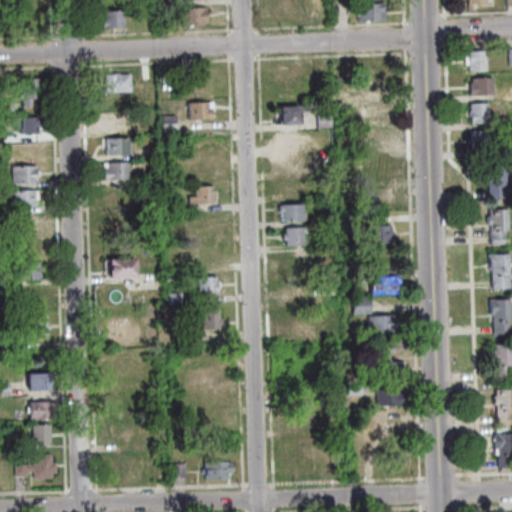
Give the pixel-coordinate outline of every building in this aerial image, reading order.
[(277,20),(302,20),(302,2),(277,2),(277,20)] [(356,21),(355,5),(380,4),(380,20),(356,21)] [(202,24),(179,25),(178,9),(202,8),(202,24)] [(120,11),(120,27),(99,28),(98,11),(120,11)] [(464,52),(481,51),(482,70),(465,71),(464,52)] [(275,60),(275,79),(302,79),(302,60),(275,60)] [(384,86),(384,69),(365,69),(365,86),(384,86)] [(126,74),(127,91),(102,92),(101,75),(126,74)] [(28,107),(19,107),(18,79),(35,78),(36,98),(28,99),(28,107)] [(490,94),(467,95),(466,83),(469,83),(469,78),(489,78),(490,94)] [(334,105),(334,94),(348,94),(349,105),(334,105)] [(185,120),(185,103),(208,102),(209,119),(185,120)] [(467,103),(484,103),(485,122),(467,123),(467,103)] [(359,105),(383,104),(383,121),(360,121),(359,105)] [(278,126),(277,108),(296,107),(297,125),(278,126)] [(102,114),(125,113),(126,130),(103,131),(102,114)] [(314,127),(314,115),(327,114),(328,127),(314,127)] [(158,132),(158,116),(172,115),(173,131),(158,132)] [(9,128),(9,118),(34,117),(34,133),(18,134),(18,128),(9,128)] [(385,128),(386,144),(366,145),(366,129),(385,128)] [(308,130),(280,130),(280,148),(308,148),(308,130)] [(467,132),(485,132),(486,150),(468,151),(467,132)] [(126,138),(127,154),(103,155),(102,139),(126,138)] [(39,140),(22,140),(22,157),(39,157),(39,140)] [(364,169),(392,169),(392,151),(364,151),(364,169)] [(280,154),(280,171),(303,171),(303,154),(280,154)] [(214,178),(214,161),(189,161),(189,178),(214,178)] [(100,163),(124,162),(125,178),(101,179),(100,163)] [(32,181),(9,182),(8,166),(32,165),(32,181)] [(502,165),(503,184),(499,185),(499,197),(485,198),(484,165),(502,165)] [(302,178),(281,178),(281,196),(302,196),(302,178)] [(346,178),(360,178),(360,190),(346,190),(346,178)] [(131,202),(131,185),(106,185),(107,202),(131,202)] [(211,203),(185,204),(185,197),(192,197),(192,187),(210,186),(211,203)] [(364,190),(387,189),(388,205),(364,206),(364,190)] [(8,208),(8,191),(31,190),(31,207),(8,208)] [(177,209),(159,210),(159,200),(177,199),(177,209)] [(297,204),(297,221),(278,222),(278,205),(297,204)] [(486,210),(503,209),(504,230),(500,230),(501,244),(487,244),(486,224),(484,224),(484,217),(486,217),(486,210)] [(330,212),(330,225),(317,225),(317,213),(330,212)] [(34,230),(10,231),(10,215),(33,214),(34,230)] [(216,214),(197,214),(197,232),(216,232),(216,214)] [(386,226),(387,241),(364,242),(364,226),(386,226)] [(283,229),(300,228),(301,245),(284,246),(283,229)] [(21,237),(21,254),(41,254),(41,237),(21,237)] [(332,252),(332,264),(320,265),(319,253),(332,252)] [(505,254),(506,288),(488,289),(488,270),(486,270),(485,255),(505,254)] [(303,258),(303,275),(281,276),(281,259),(303,258)] [(131,259),(132,277),(106,278),(105,260),(131,259)] [(13,279),(12,263),(36,262),(36,278),(13,279)] [(214,294),(196,295),(195,278),(213,277),(214,294)] [(367,295),(367,278),(397,277),(398,294),(367,295)] [(45,286),(13,286),(13,303),(45,303),(45,286)] [(286,302),(307,302),(307,286),(286,286),(286,302)] [(178,293),(179,303),(165,303),(165,293),(178,293)] [(349,298),(366,298),(367,313),(350,314),(349,298)] [(486,299),(505,299),(506,319),(504,319),(504,333),(490,334),(489,320),(487,320),(486,299)] [(200,330),(199,310),(215,309),(215,320),(218,320),(218,327),(215,327),(215,329),(200,330)] [(26,336),(25,316),(43,315),(43,335),(26,336)] [(365,316),(389,315),(389,332),(365,333),(365,316)] [(305,333),(284,334),(284,318),(304,317),(305,333)] [(336,339),(322,339),(322,330),(336,329),(336,339)] [(5,349),(4,337),(19,336),(20,348),(5,349)] [(390,353),(377,354),(377,344),(390,343),(390,353)] [(49,344),(23,344),(23,364),(49,364),(49,344)] [(490,345),(508,344),(509,365),(505,365),(505,378),(491,378),(490,345)] [(396,361),(396,362),(400,362),(401,371),(396,371),(396,378),(375,379),(374,362),(396,361)] [(47,389),(25,390),(25,374),(46,373),(47,389)] [(359,395),(344,395),(343,385),(358,384),(359,395)] [(310,400),(310,388),(293,388),(293,400),(310,400)] [(374,406),(373,389),(394,389),(395,392),(398,392),(399,405),(374,406)] [(510,409),(505,409),(506,424),(493,424),(491,390),(509,390),(510,409)] [(26,419),(25,402),(52,401),(52,418),(26,419)] [(313,429),(313,411),(291,411),(291,429),(313,429)] [(204,414),(204,432),(223,432),(223,414),(204,414)] [(112,420),(132,420),(132,435),(113,436),(112,420)] [(46,444),(30,445),(29,425),(45,425),(46,444)] [(490,433),(509,433),(510,454),(508,454),(509,467),(494,467),(494,455),(491,455),(490,433)] [(150,436),(163,436),(163,449),(150,450),(150,436)] [(48,478),(30,479),(30,472),(23,472),(23,476),(11,476),(11,461),(22,461),(22,465),(29,465),(29,455),(47,454),(47,463),(51,463),(52,473),(48,473),(48,478)] [(116,479),(141,479),(141,455),(116,455),(116,479)] [(321,476),(321,459),(291,459),(291,476),(321,476)] [(201,463),(222,462),(223,464),(228,464),(229,473),(223,473),(223,479),(202,480),(201,463)] [(170,478),(169,464),(182,464),(183,477),(170,478)]
